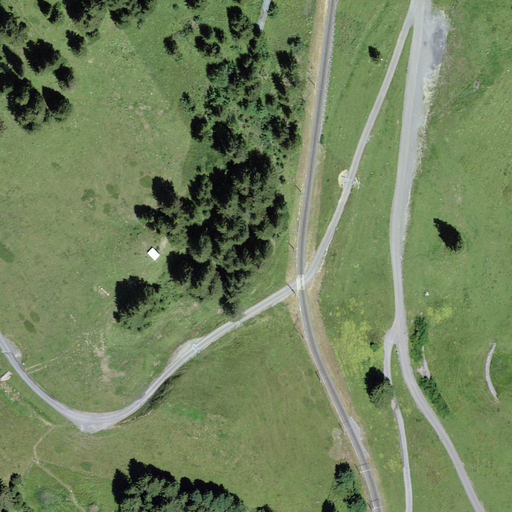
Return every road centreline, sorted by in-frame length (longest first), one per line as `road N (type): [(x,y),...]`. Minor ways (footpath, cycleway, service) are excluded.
road 1 (track): [(419,4),(339,211),(301,282),(198,344),(132,412),(99,423),(56,405),(0,339)]
road 2 (unclassified): [(419,0),(396,231),(400,330)]
road 3 (unclassified): [(400,330),(417,396),(481,511)]
road 4 (unclassified): [(411,511),(389,379),(388,351),(400,330)]
